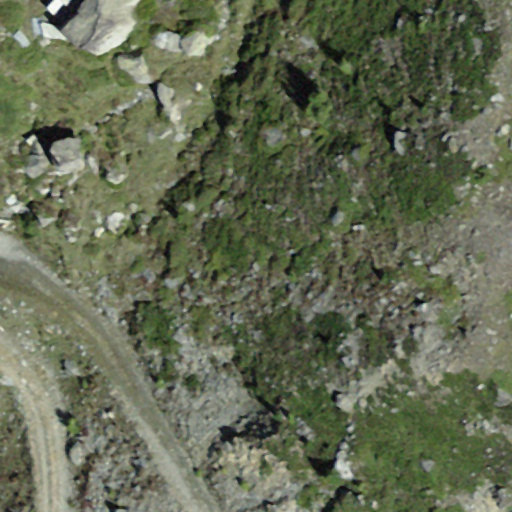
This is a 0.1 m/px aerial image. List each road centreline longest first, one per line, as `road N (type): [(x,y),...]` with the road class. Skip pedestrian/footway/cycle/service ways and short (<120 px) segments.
road 1 (track): [(0,252),(60,283),(147,406),(200,511)]
road 2 (track): [(59,511),(47,402),(0,318)]
